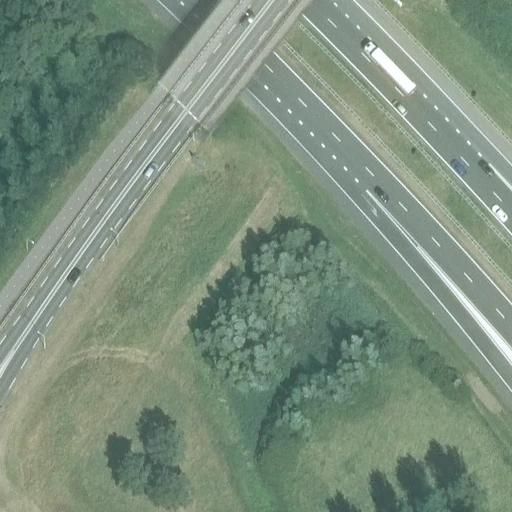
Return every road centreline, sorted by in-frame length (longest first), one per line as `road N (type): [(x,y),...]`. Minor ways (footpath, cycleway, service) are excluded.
road 1 (primary): [(0,393),(194,115),(285,0)]
road 2 (primary): [(250,0),(0,351)]
road 3 (motorway): [(193,0),(376,179)]
road 4 (motorway): [(473,169),(306,0)]
road 5 (motorway): [(376,179),(511,369)]
road 6 (motorway): [(376,179),(511,334)]
